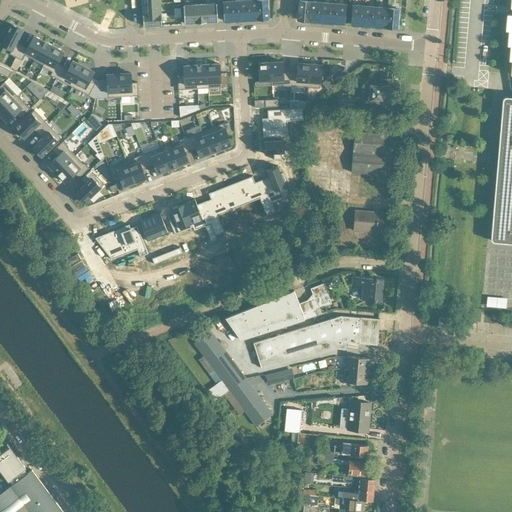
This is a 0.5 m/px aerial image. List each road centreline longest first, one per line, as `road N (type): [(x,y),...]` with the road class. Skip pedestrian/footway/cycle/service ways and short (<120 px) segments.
road 1 (residential): [(240,34),(242,159),(76,222),(0,142)]
road 2 (residential): [(411,267),(432,47)]
road 3 (residential): [(391,511),(405,335)]
road 4 (residential): [(282,32),(432,47)]
road 5 (unclassified): [(81,511),(0,404)]
road 6 (residential): [(289,281),(342,262),(411,267)]
